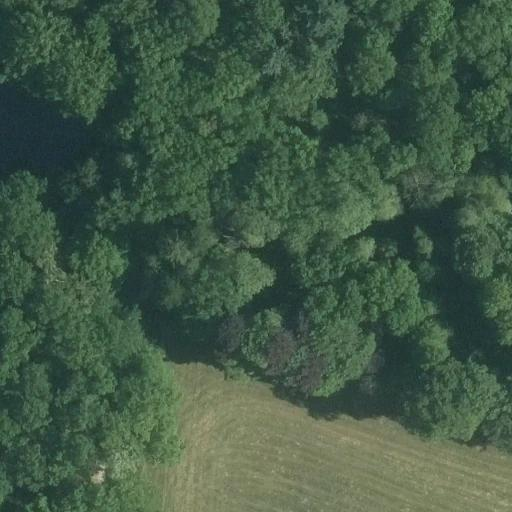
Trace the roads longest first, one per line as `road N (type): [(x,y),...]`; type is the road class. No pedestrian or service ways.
road 1 (track): [(96,511),(111,307),(120,298),(142,301),(158,230),(156,79),(142,0)]
road 2 (track): [(142,301),(511,421)]
